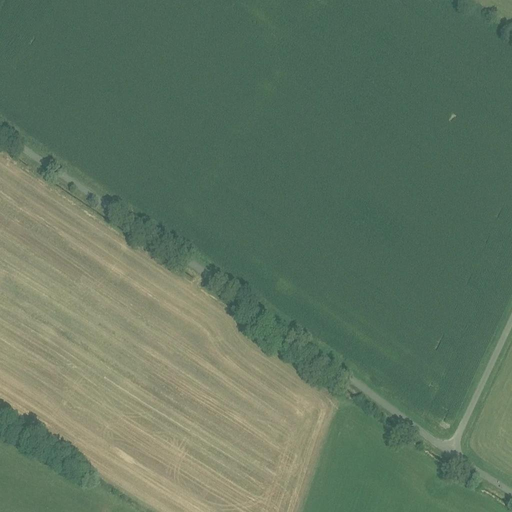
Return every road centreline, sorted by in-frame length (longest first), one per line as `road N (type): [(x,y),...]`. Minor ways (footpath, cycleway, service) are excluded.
road 1 (unclassified): [(450,453),(0,131)]
road 2 (unclassified): [(450,453),(511,322)]
